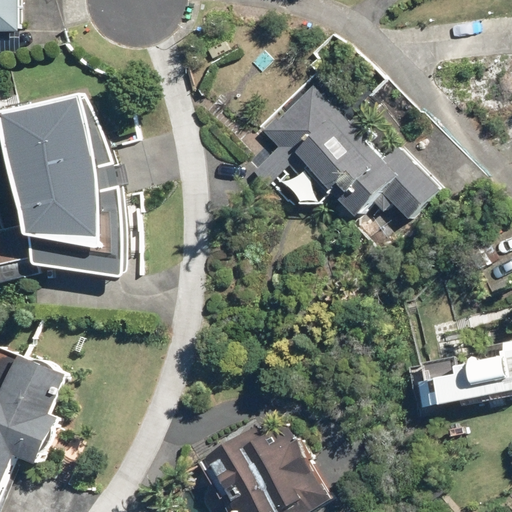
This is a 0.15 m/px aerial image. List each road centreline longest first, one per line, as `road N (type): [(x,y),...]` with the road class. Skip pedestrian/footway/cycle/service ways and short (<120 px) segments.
road 1 (residential): [(108,511),(171,395),(198,246),(181,89),(141,0)]
road 2 (residential): [(511,181),(380,46),(345,19),(283,0)]
